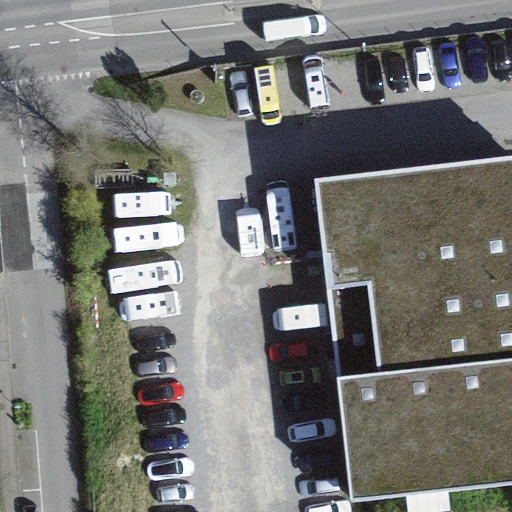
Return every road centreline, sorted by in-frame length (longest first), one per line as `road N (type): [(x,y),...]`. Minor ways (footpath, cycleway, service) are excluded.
road 1 (residential): [(53,511),(34,33)]
road 2 (primary): [(310,0),(34,33)]
